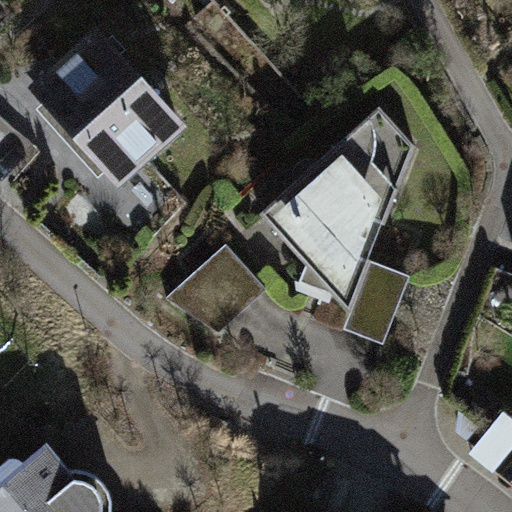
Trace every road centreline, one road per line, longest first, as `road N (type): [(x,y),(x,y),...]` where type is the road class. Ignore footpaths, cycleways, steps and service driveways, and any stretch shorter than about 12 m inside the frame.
road 1 (residential): [(0,222),(132,337),(206,380),(405,458),(482,511)]
road 2 (residential): [(416,0),(511,161)]
